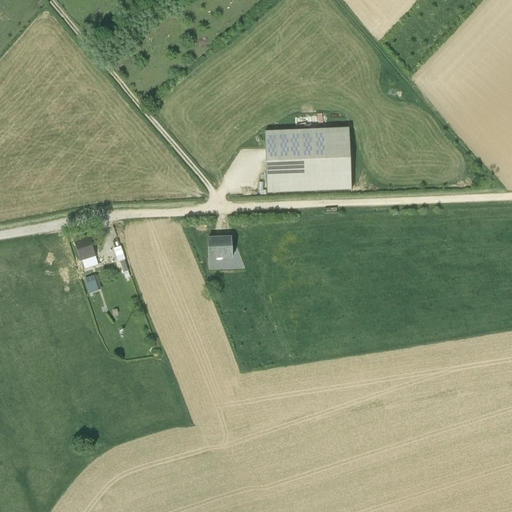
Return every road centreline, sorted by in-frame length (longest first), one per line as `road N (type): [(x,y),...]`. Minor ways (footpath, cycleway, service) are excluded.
road 1 (track): [(219,209),(511,196)]
road 2 (track): [(48,0),(219,209)]
